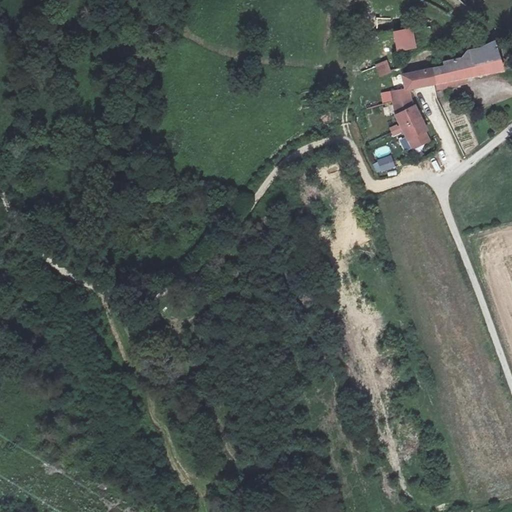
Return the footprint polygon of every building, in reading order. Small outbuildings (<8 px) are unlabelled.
[(417,47),(413,31),(397,34),(400,49),(417,47)] [(446,66),(404,76),(408,91),(435,85),(504,70),(496,43),(484,49),(470,51),(463,58),(444,62),(446,66)] [(381,76),(391,73),(387,61),(377,65),(381,76)] [(409,91),(392,93),(396,115),(412,152),(433,144),(419,106),(415,109),(409,91)] [(392,137),(400,134),(397,125),(389,128),(392,137)] [(374,149),(376,157),(391,154),(389,146),(374,149)] [(391,155),(372,162),(377,174),(395,167),(391,155)]
